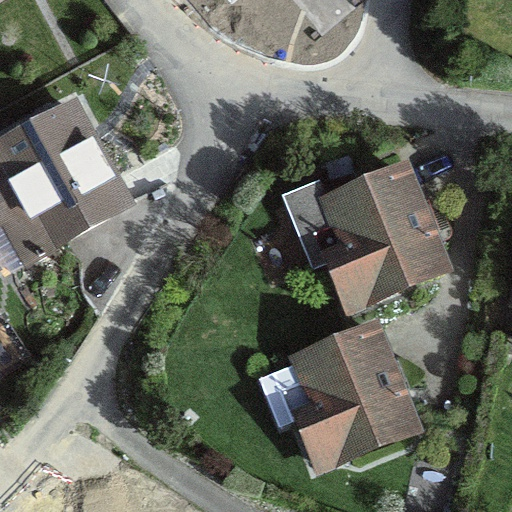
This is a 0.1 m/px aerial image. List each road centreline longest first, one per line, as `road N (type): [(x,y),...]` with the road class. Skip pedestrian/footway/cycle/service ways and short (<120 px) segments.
road 1 (residential): [(0,477),(78,394),(210,171),(242,83)]
road 2 (residential): [(374,101),(511,113)]
road 3 (residential): [(136,0),(180,45),(242,83)]
road 4 (residential): [(242,83),(374,101)]
